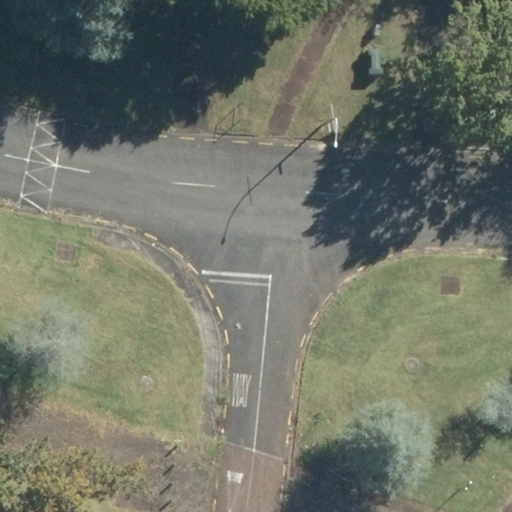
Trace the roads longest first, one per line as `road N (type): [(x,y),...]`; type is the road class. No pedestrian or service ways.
road 1 (unclassified): [(247,511),(261,415),(258,191)]
road 2 (unclassified): [(0,147),(47,163),(258,191)]
road 3 (unclassified): [(258,191),(511,221)]
